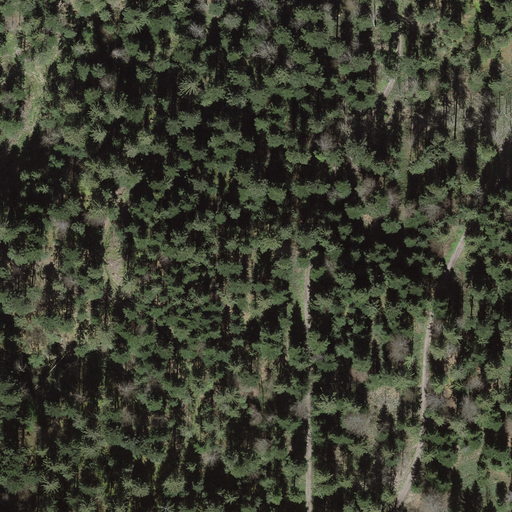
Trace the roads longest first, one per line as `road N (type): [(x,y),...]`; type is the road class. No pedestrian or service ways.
road 1 (track): [(174,511),(195,395),(186,367),(111,282),(106,261),(109,231),(139,180),(218,84),(224,57),(215,24),(190,0)]
road 2 (track): [(389,0),(399,42),(395,72),(330,182),(308,277),(308,511)]
road 3 (track): [(390,511),(415,468),(424,430),(436,297),(460,243),(511,168)]
